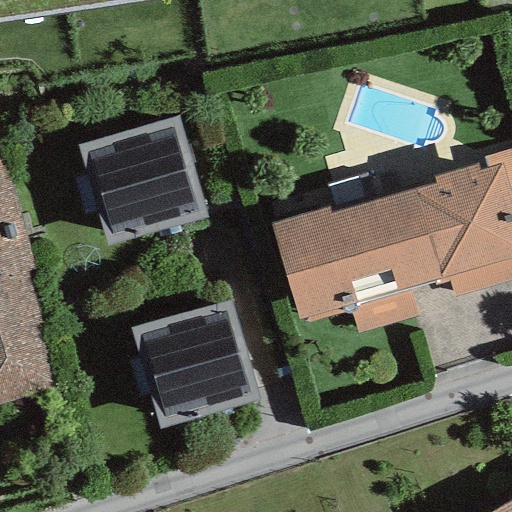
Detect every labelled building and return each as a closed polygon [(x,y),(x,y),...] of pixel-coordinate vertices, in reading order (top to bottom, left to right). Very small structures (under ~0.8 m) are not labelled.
[(0,0),(0,23),(153,0),(0,0)] [(179,117),(77,145),(106,247),(207,219),(179,117)] [(0,404),(50,388),(34,326),(41,324),(25,271),(34,268),(1,136),(0,136),(0,404)] [(328,206),(269,223),(297,320),(349,305),(408,288),(434,281),(436,287),(448,283),(453,298),(511,280),(511,147),(482,156),(484,163),(433,178),(434,184),(331,213),(328,206)] [(416,315),(408,288),(349,305),(357,333),(416,315)] [(230,299),(129,328),(158,430),(259,401),(230,299)] [(511,511),(511,502),(494,511),(511,511)]
